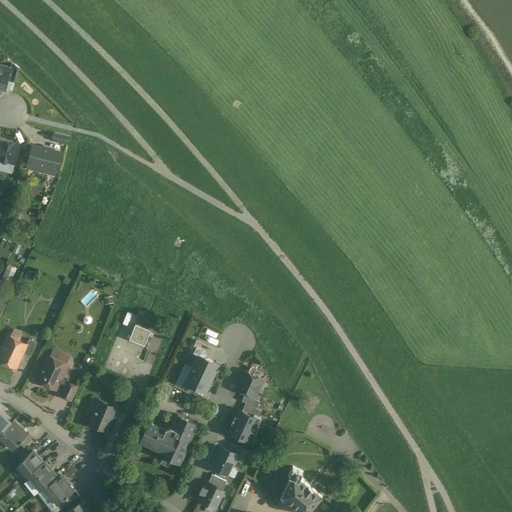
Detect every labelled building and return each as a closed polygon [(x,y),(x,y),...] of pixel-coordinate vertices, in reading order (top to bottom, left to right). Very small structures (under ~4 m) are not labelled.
[(15,64),(11,63),(9,72),(7,81),(15,83),(19,68),(15,64)] [(0,88),(5,90),(7,81),(9,72),(1,70),(0,67),(0,88)] [(70,136),(54,132),(53,140),(68,144),(70,136)] [(15,163),(19,147),(12,145),(12,144),(5,142),(5,143),(0,142),(0,158),(1,159),(0,160),(8,162),(8,161),(15,163)] [(60,152),(33,145),(28,162),(55,169),(60,152)] [(17,269),(8,265),(1,280),(10,284),(17,269)] [(151,330),(135,324),(129,338),(144,345),(151,330)] [(26,344),(8,335),(0,351),(0,360),(16,368),(23,353),(27,344),(26,344)] [(37,343),(29,339),(26,344),(27,344),(23,353),(30,357),(37,343)] [(207,358),(212,348),(196,340),(191,351),(198,355),(199,354),(207,358)] [(207,358),(199,354),(198,355),(186,382),(194,386),(205,392),(209,383),(209,382),(213,373),(214,373),(216,369),(215,368),(218,363),(207,358)] [(68,365),(47,355),(36,380),(56,389),(68,365)] [(263,379),(245,370),(236,389),(245,393),(254,398),(255,396),(257,395),(259,391),(258,388),(263,379)] [(66,381),(60,395),(71,400),(77,387),(66,381)] [(190,394),(194,386),(186,382),(183,381),(180,388),(190,394)] [(175,387),(164,382),(159,393),(170,398),(175,387)] [(260,401),(254,398),(245,393),(242,401),(257,408),(260,401)] [(116,407),(99,400),(89,423),(106,431),(116,407)] [(261,419),(239,409),(229,432),(251,441),(261,419)] [(0,434),(11,423),(0,412),(0,434)] [(177,414),(171,427),(165,429),(149,422),(139,442),(164,453),(163,456),(180,464),(190,442),(189,441),(197,424),(177,414)] [(11,423),(0,434),(0,435),(14,449),(21,442),(28,435),(13,421),(11,423)] [(28,435),(21,442),(25,446),(33,438),(29,434),(28,435)] [(240,452),(219,443),(208,466),(229,475),(240,452)] [(61,464),(59,465),(64,471),(77,460),(69,449),(56,458),(61,464)] [(32,450),(18,465),(27,475),(28,474),(42,462),(32,450)] [(57,478),(44,461),(42,462),(28,474),(41,490),(45,487),(57,478)] [(312,486),(300,477),(303,471),(293,466),(288,475),(291,477),(282,495),(301,511),(307,511),(322,495),(319,492),(323,487),(316,481),(312,486)] [(73,490),(61,474),(57,478),(45,487),(41,490),(38,492),(51,509),(58,504),(66,497),(74,491),(73,490)] [(225,488),(206,478),(196,499),(216,508),(225,488)] [(74,491),(66,497),(69,502),(79,494),(75,489),(73,490),(74,491)] [(69,502),(66,505),(69,510),(82,502),(83,501),(79,494),(69,502)] [(66,497),(58,503),(58,504),(51,509),(53,511),(56,511),(66,505),(69,502),(66,497)] [(88,511),(82,502),(69,510),(67,511),(66,511),(88,511)]
